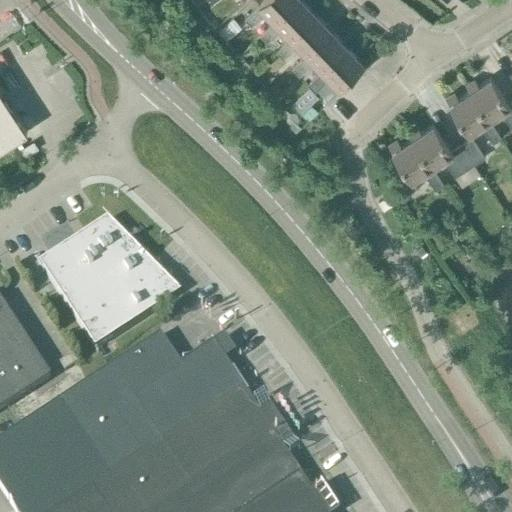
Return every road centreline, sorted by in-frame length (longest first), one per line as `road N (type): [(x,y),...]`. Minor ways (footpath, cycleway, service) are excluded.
road 1 (secondary): [(463,459),(320,254),(150,83)]
road 2 (unclassified): [(402,511),(256,303),(101,143)]
road 3 (unclassified): [(0,217),(101,143)]
